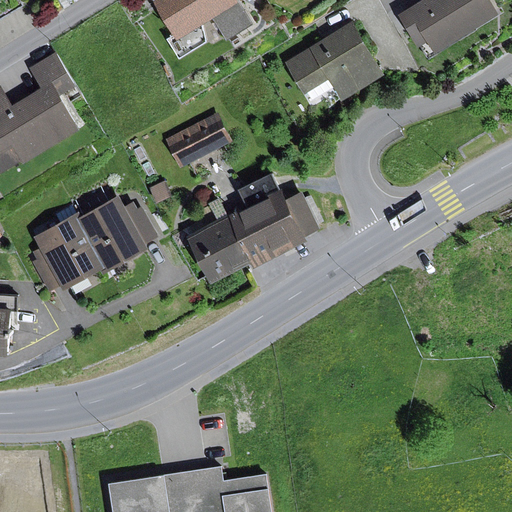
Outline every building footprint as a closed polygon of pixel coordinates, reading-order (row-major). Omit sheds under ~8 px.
[(236,0),(150,0),(171,39),(214,16),(225,37),(250,25),(236,0)] [(487,0),(412,0),(393,11),(418,58),(496,15),(487,0)] [(354,29),(288,67),(316,114),(382,76),(354,29)] [(3,88),(0,89),(0,168),(0,170),(79,124),(65,99),(76,92),(57,58),(35,70),(47,91),(15,109),(3,88)] [(223,115),(171,138),(183,165),(235,141),(223,115)] [(282,191),(192,232),(213,277),(303,237),(282,191)] [(122,197),(77,220),(101,269),(146,248),(122,197)] [(48,247),(35,253),(53,292),(101,269),(77,220),(75,214),(40,231),(48,247)] [(13,305),(0,303),(0,357),(9,358),(13,305)] [(227,467),(113,480),(116,511),(276,511),(271,474),(228,479),(227,467)]
